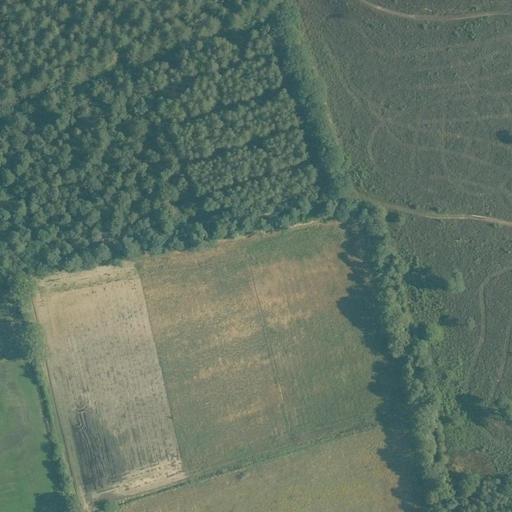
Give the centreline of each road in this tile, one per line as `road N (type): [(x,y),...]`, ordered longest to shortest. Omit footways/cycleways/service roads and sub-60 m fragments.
road 1 (unknown): [(0,191),(89,225),(206,227),(314,205),(369,215),(432,424),(430,511)]
road 2 (track): [(511,226),(356,195),(288,0)]
road 3 (track): [(511,10),(434,19),(363,0)]
